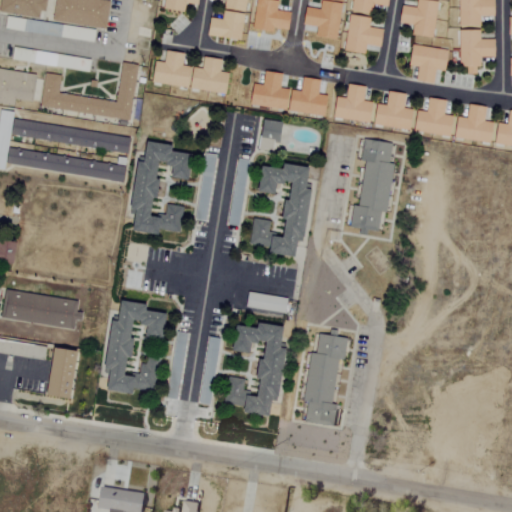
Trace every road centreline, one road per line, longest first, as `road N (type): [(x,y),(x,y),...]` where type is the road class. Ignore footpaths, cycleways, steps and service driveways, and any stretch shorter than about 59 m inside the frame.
road 1 (residential): [(511,505),(0,420)]
road 2 (residential): [(392,0),(379,82),(501,100),(499,0)]
